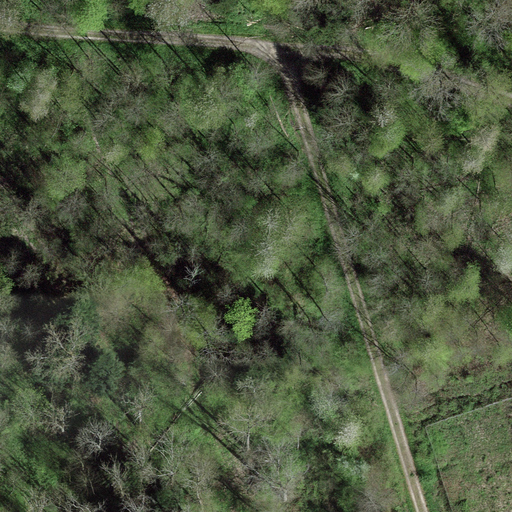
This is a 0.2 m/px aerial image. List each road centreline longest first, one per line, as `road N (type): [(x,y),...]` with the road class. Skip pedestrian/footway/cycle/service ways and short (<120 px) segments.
road 1 (track): [(0,25),(334,50),(511,103)]
road 2 (track): [(283,48),(417,511)]
